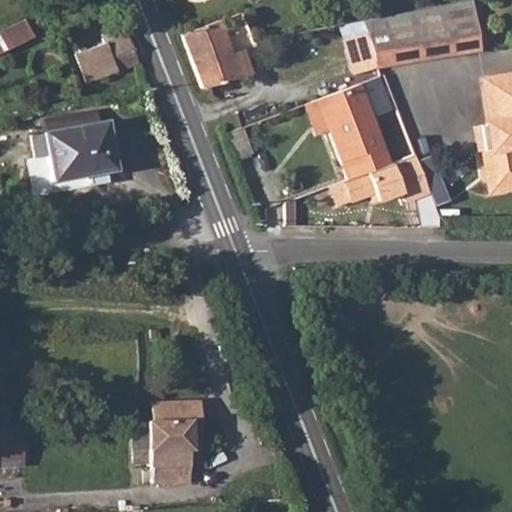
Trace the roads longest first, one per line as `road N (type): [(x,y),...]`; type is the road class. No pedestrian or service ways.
road 1 (secondary): [(337,511),(239,255)]
road 2 (secondary): [(239,255),(139,0)]
road 3 (unclassified): [(239,255),(511,252)]
